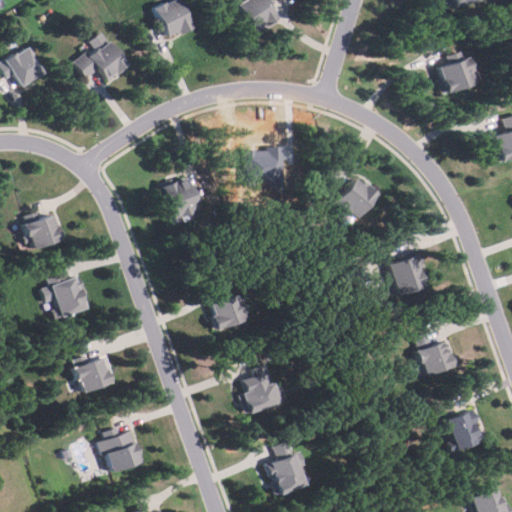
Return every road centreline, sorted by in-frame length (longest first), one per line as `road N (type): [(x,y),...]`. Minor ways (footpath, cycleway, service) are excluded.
road 1 (residential): [(84,165),(143,120),(207,95),(263,90),(348,108),(403,140),(457,207),(511,366)]
road 2 (residential): [(214,511),(104,194),(73,159),(0,139)]
